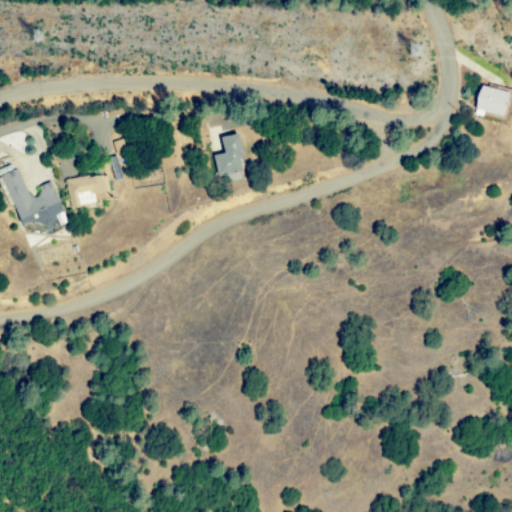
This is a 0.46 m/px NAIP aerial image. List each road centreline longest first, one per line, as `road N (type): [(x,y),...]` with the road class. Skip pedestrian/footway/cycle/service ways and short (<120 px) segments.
road 1 (residential): [(422,0),(445,72),(441,111),(424,119),(195,82),(45,87),(0,99)]
road 2 (residential): [(0,322),(89,303),(236,220),(417,154),(441,111)]
